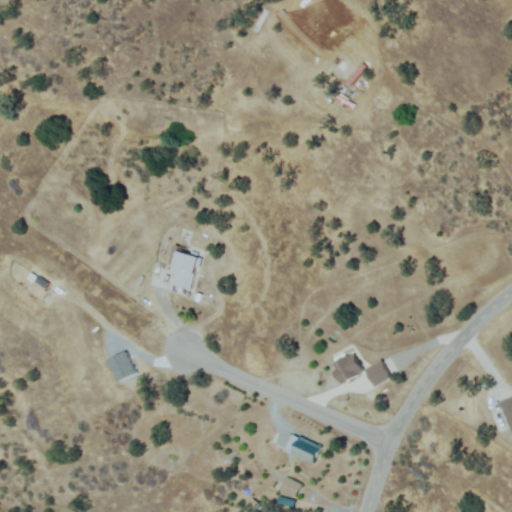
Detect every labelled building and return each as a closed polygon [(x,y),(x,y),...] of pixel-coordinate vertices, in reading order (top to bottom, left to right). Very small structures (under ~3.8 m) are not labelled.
[(203,259),(200,268),(198,268),(189,289),(173,283),(180,266),(174,264),(179,250),(203,259)] [(202,294),(198,302),(194,300),(197,292),(202,294)] [(347,353),(350,356),(355,353),(366,371),(348,383),(347,382),(343,384),(335,371),(338,369),(336,365),(339,363),(337,359),(347,353)] [(377,386),(368,370),(384,361),(393,377),(377,386)] [(511,430),(501,402),(511,397),(511,430)] [(296,435),(322,448),(315,463),(288,450),(296,435)] [(302,487),(296,497),(283,489),(289,479),(302,487)] [(253,500),(259,504),(254,510),(249,506),(253,500)]
